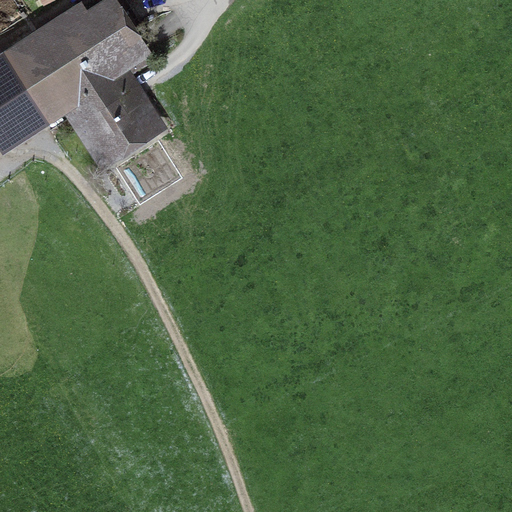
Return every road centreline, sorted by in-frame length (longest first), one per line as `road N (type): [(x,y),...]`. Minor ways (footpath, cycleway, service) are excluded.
road 1 (track): [(37,137),(138,260),(219,427),(247,511)]
road 2 (unknown): [(37,137),(164,66),(192,34)]
